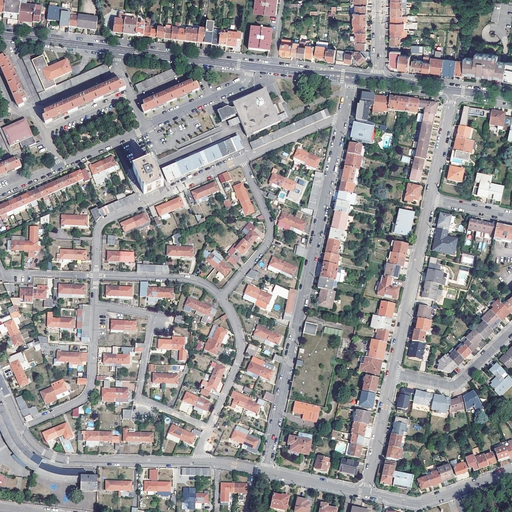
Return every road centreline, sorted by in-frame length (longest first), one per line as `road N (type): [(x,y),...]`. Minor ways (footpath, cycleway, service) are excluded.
road 1 (residential): [(264,471),(345,113)]
road 2 (residential): [(94,304),(153,316),(138,398),(208,429)]
road 3 (residential): [(95,275),(104,221),(241,158)]
road 4 (residential): [(199,462),(68,460),(42,452),(21,427)]
road 5 (residential): [(430,198),(392,372)]
road 6 (residential): [(21,427),(89,389),(94,304)]
road 7 (residential): [(221,298),(270,227),(241,158)]
road 8 (residential): [(0,192),(146,128)]
road 9 (residential): [(511,470),(417,504),(365,492)]
road 10 (residential): [(511,330),(456,384),(392,372)]
road 11 (residential): [(221,298),(241,345),(208,429)]
road 12 (residential): [(95,275),(197,281),(221,298)]
road 13 (residential): [(392,372),(365,492)]
